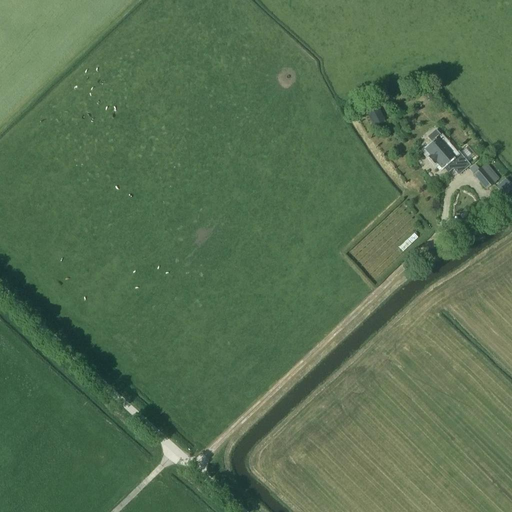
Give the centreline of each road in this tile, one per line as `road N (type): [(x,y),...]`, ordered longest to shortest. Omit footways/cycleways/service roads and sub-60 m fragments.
road 1 (track): [(194,466),(416,255),(488,203),(465,176),(449,186)]
road 2 (unclassified): [(242,511),(0,287)]
